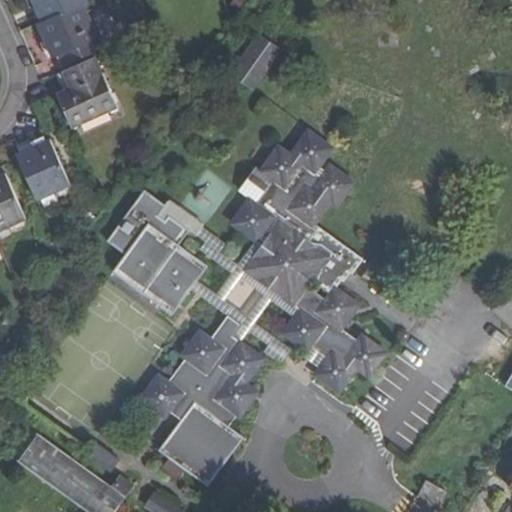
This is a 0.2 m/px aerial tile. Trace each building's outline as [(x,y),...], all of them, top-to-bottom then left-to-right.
[(28,0),(40,26),(82,6),(85,5),(83,0),(28,0)] [(94,58),(102,54),(82,6),(40,26),(35,28),(56,75),(94,58)] [(282,45),(260,29),(232,67),(253,82),(282,45)] [(118,116),(94,58),(56,75),(66,97),(57,102),(73,136),(118,116)] [(340,391),(355,367),(369,376),(387,352),(362,334),(358,340),(342,329),(359,305),(335,287),(338,283),(343,277),(360,256),(315,223),(329,203),(335,207),(352,182),(329,164),(323,171),(317,166),(331,148),(306,130),(289,155),(277,146),(260,170),(272,179),(254,203),(247,198),(230,223),(258,244),(261,246),(243,270),(271,290),(299,310),(297,313),(281,334),(308,352),(312,345),(319,350),(327,356),(315,374),(340,391)] [(16,158),(36,203),(70,189),(49,142),(16,158)] [(0,191),(0,247),(31,233),(11,187),(0,191)] [(179,306),(195,284),(208,266),(179,245),(190,229),(196,233),(199,229),(202,224),(179,207),(168,199),(164,204),(145,190),(107,242),(125,255),(112,273),(172,316),(179,306)] [(511,284),(497,301),(492,308),(505,319),(511,326),(511,377),(509,383),(511,384),(511,284)] [(185,358),(168,382),(157,375),(140,399),(162,415),(164,417),(169,410),(181,419),(158,450),(208,485),(243,436),(229,426),(238,414),(239,415),(257,390),(246,382),(262,358),(268,361),(276,349),(244,327),(241,325),(227,315),(211,336),(210,338),(198,330),(181,355),(185,358)] [(19,465),(34,475),(85,511),(117,511),(127,499),(77,463),(39,436),(19,465)] [(422,490),(437,499),(443,490),(428,481),(422,490)] [(153,511),(187,511),(154,490),(144,506),(153,511)]
